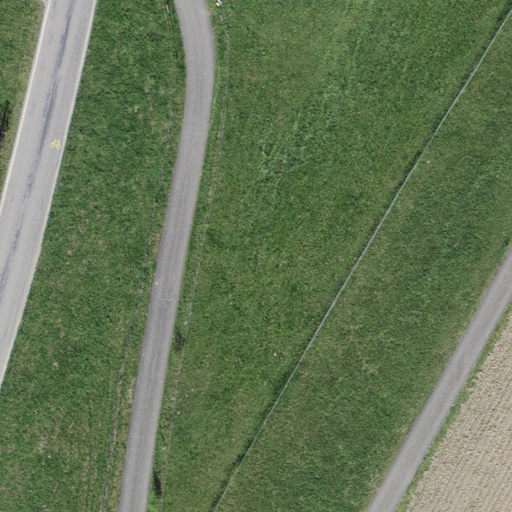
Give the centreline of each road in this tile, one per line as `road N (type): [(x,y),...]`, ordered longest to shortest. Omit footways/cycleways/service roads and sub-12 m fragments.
road 1 (residential): [(191,0),(203,77),(132,511)]
road 2 (tertiary): [(70,0),(0,287)]
road 3 (residential): [(375,511),(511,269)]
